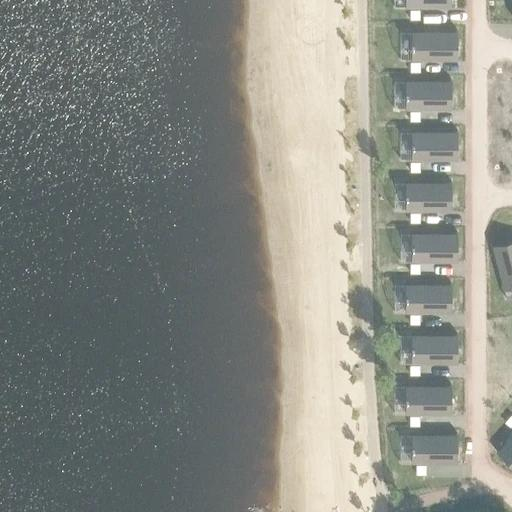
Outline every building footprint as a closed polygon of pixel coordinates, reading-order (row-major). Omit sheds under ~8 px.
[(411,13),(411,22),(419,22),(419,13),(411,13)] [(412,30),(412,59),(457,58),(457,30),(412,30)] [(418,72),(418,63),(410,63),(410,72),(418,72)] [(406,79),(406,108),(451,108),(451,79),(406,79)] [(410,111),(410,120),(419,120),(419,111),(410,111)] [(413,130),(413,159),(457,158),(457,130),(413,130)] [(410,162),(410,171),(419,171),(419,162),(410,162)] [(406,181),(406,210),(450,209),(450,181),(406,181)] [(410,213),(410,222),(419,222),(419,213),(410,213)] [(411,232),(412,261),(456,260),(456,232),(411,232)] [(511,238),(491,244),(502,288),(511,285),(511,238)] [(409,264),(409,272),(418,272),(418,264),(409,264)] [(406,283),(406,312),(450,311),(450,283),(406,283)] [(409,315),(409,324),(418,324),(418,315),(409,315)] [(411,333),(412,362),(456,362),(456,333),(411,333)] [(409,366),(409,375),(418,375),(418,366),(409,366)] [(406,384),(406,413),(450,412),(450,384),(406,384)] [(410,416),(410,425),(419,425),(419,416),(410,416)] [(511,431),(495,451),(511,465),(511,431)] [(412,434),(412,462),(456,462),(456,433),(412,434)] [(416,466),(416,474),(425,474),(425,466),(416,466)]
